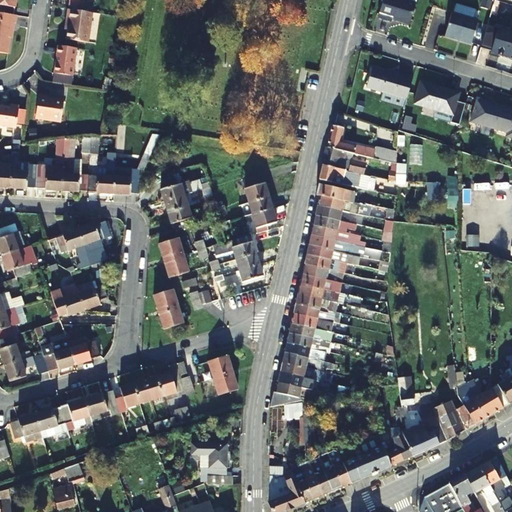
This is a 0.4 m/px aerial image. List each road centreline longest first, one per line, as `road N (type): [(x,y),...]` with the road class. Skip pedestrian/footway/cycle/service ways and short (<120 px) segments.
road 1 (tertiary): [(273,328),(342,31)]
road 2 (residential): [(0,203),(132,214),(138,231),(122,364)]
road 3 (tertiary): [(253,511),(255,411),(273,328)]
road 4 (residential): [(342,31),(511,84)]
road 5 (residential): [(273,328),(122,364)]
road 6 (residential): [(394,490),(511,425)]
road 7 (residential): [(122,364),(0,400)]
